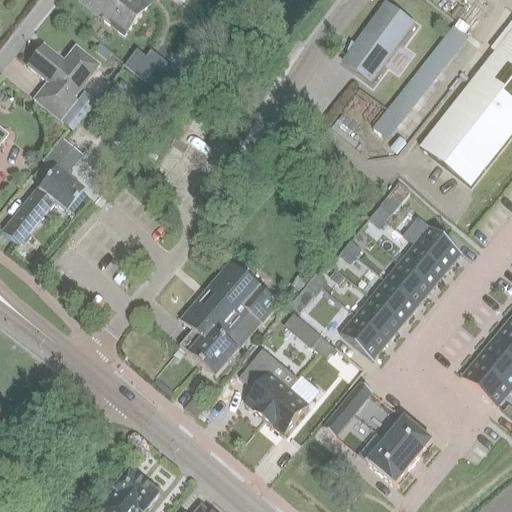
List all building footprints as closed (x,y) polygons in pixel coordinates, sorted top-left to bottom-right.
[(81,0),(79,4),(124,40),(150,7),(140,0),(81,0)] [(413,29),(385,8),(342,65),(371,86),(413,29)] [(457,21),(372,131),(387,142),(472,33),(457,21)] [(511,34),(468,91),(420,152),(470,192),(511,138),(511,34)] [(62,65),(42,49),(26,70),(46,86),(33,103),(72,134),(87,116),(96,104),(83,95),(74,107),(70,104),(98,69),(74,50),(62,65)] [(27,238),(53,206),(65,216),(82,195),(64,180),(82,158),(63,143),(45,165),(54,173),(38,192),(37,192),(1,236),(17,249),(21,245),(24,248),(30,241),(27,238)] [(390,198),(381,210),(393,220),(402,209),(390,198)] [(380,210),(375,217),(385,225),(390,218),(380,210)] [(375,217),(369,223),(379,232),(385,225),(375,217)] [(430,232),(415,250),(445,275),(460,257),(430,232)] [(351,245),(345,252),(355,260),(361,254),(351,245)] [(415,250),(400,268),(430,293),(445,275),(415,250)] [(345,252),(340,259),(350,267),(355,260),(345,252)] [(180,325),(192,335),(179,351),(216,382),(239,355),(234,352),(258,324),(262,328),(279,308),(231,266),(180,325)] [(400,268),(386,286),(416,310),(430,293),(400,268)] [(297,299),(314,279),(304,270),(287,290),(297,299)] [(317,277),(311,284),(321,292),(327,285),(317,277)] [(311,284),(306,290),(316,299),(321,292),(311,284)] [(386,286),(371,303),(401,328),(416,310),(386,286)] [(300,317),(307,309),(297,300),(289,310),(298,319),(300,317)] [(371,303),(356,321),(386,346),(401,328),(371,303)] [(356,321),(341,339),(371,364),(386,346),(356,321)] [(511,337),(505,331),(491,348),(511,365),(511,337)] [(321,341),(313,351),(319,357),(328,347),(321,341)] [(328,347),(319,357),(326,362),(334,353),(328,347)] [(511,365),(491,348),(477,365),(511,393),(511,391),(511,365)] [(262,354),(239,382),(255,396),(245,408),(263,423),(262,425),(263,425),(289,394),(289,393),(297,383),(262,354)] [(477,365),(462,382),(496,411),(511,393),(477,365)] [(289,394),(263,425),(263,426),(264,425),(283,440),(308,409),(320,395),(301,380),(297,383),(289,393),(289,394)] [(348,404),(343,410),(354,419),(359,413),(348,404)] [(511,411),(509,408),(503,415),(511,422),(511,411)] [(343,410),(337,416),(348,425),(354,419),(343,410)] [(404,423),(385,445),(413,468),(432,446),(404,423)] [(385,445),(367,468),(394,491),(413,468),(385,445)] [(147,511),(159,498),(129,473),(114,493),(98,511),(147,511)]
